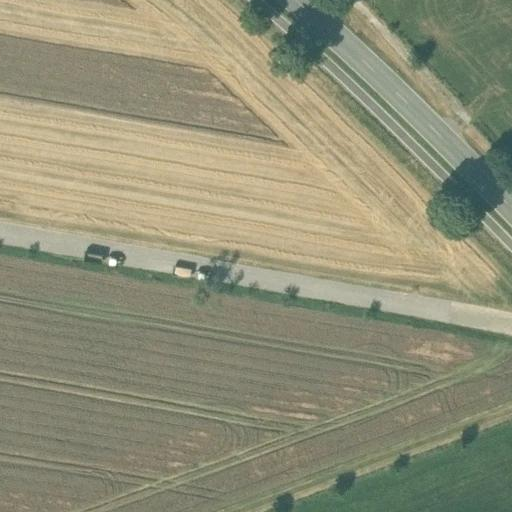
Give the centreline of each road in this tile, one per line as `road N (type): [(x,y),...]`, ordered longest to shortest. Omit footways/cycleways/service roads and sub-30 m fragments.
road 1 (unclassified): [(0,234),(511,319)]
road 2 (secondary): [(291,0),(511,203)]
